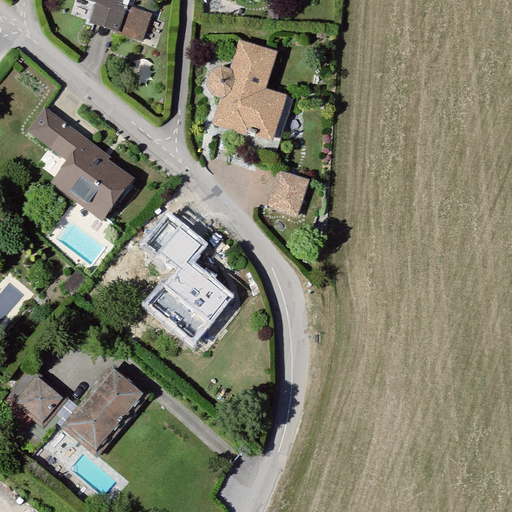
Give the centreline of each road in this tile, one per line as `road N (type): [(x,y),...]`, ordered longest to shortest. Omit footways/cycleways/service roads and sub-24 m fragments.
road 1 (residential): [(167,151),(266,257),(288,318),(284,422),(251,511)]
road 2 (residential): [(14,26),(167,151)]
road 3 (residential): [(167,151),(176,132),(185,0)]
